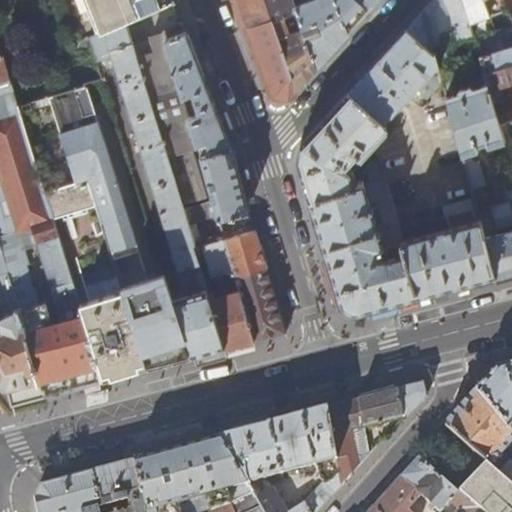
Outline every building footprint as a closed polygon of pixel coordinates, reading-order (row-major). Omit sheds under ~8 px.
[(172,0),(80,0),(81,4),(84,12),(94,9),(103,34),(126,23),(174,2),(172,0)] [(292,0),(237,0),(251,35),(274,96),(289,98),(296,90),(272,21),(273,21),(267,5),(271,2),(276,3),(283,0),(287,9),(275,14),(277,19),(296,11),(295,6),(292,0)] [(306,0),(307,2),(295,6),(296,11),(315,69),(336,47),(347,35),(336,0),(306,0)] [(378,0),(336,0),(347,35),(378,0)] [(422,9),(422,11),(432,48),(473,37),(462,0),(431,0),(430,1),(422,9)] [(462,0),(473,37),(487,87),(488,90),(495,88),(502,85),(511,82),(511,20),(511,18),(509,9),(483,17),(477,2),(481,0),(462,0)] [(305,81),(315,69),(296,11),(277,19),(273,21),(272,21),(296,90),(305,81)] [(391,46),(335,106),(300,144),(297,159),(304,183),(311,205),(333,280),(341,306),(354,314),(385,306),(454,288),(495,277),(479,220),(406,240),(381,161),(370,165),(367,171),(371,184),(359,187),(355,172),(350,169),(356,162),(356,164),(360,168),(363,164),(363,163),(387,137),(386,128),(385,127),(417,92),(427,101),(442,83),(432,48),(422,11),(391,46)] [(103,34),(93,39),(97,55),(111,51),(179,269),(178,270),(183,286),(180,287),(180,290),(181,294),(174,297),(193,357),(208,353),(225,348),(207,291),(187,225),(183,209),(137,59),(126,23),(103,34)] [(219,219),(248,212),(241,186),(231,148),(230,149),(216,112),(193,52),(182,24),(152,37),(156,53),(137,59),(183,209),(214,201),(219,216),(219,219)] [(0,54),(0,247),(7,269),(28,263),(18,231),(33,226),(43,258),(62,252),(52,222),(43,192),(0,54)] [(497,119),(488,90),(487,87),(473,91),(471,88),(459,91),(459,95),(453,96),(449,81),(442,83),(462,157),(477,153),(476,148),(487,144),(489,149),(505,144),(497,119)] [(511,116),(511,82),(502,85),(495,88),(488,90),(497,119),(511,115),(511,117),(511,116)] [(100,120),(89,85),(39,99),(66,185),(66,186),(77,183),(62,132),(100,120)] [(147,275),(100,120),(62,132),(77,183),(89,180),(100,213),(108,241),(126,235),(136,266),(134,270),(124,273),(126,281),(137,278),(140,279),(142,285),(144,285),(154,317),(161,315),(147,275)] [(464,162),(479,220),(495,277),(511,272),(511,193),(506,195),(510,204),(494,208),(481,166),(473,159),(464,162)] [(100,213),(89,180),(77,183),(66,186),(76,215),(89,211),(90,216),(100,213)] [(76,215),(66,186),(66,185),(43,192),(52,222),(61,219),(76,215)] [(214,201),(183,209),(187,225),(219,216),(214,201)] [(90,216),(89,211),(76,215),(77,220),(90,216)] [(62,224),(77,220),(76,215),(61,219),(62,224)] [(222,229),(225,239),(236,278),(267,268),(256,230),(236,236),(234,231),(233,225),(222,229)] [(193,357),(174,297),(165,269),(147,275),(161,315),(154,317),(144,285),(142,285),(140,279),(137,278),(126,281),(124,273),(134,270),(136,266),(126,235),(108,241),(120,277),(124,292),(149,369),(172,362),(193,357)] [(255,340),(236,278),(225,239),(204,245),(214,276),(216,276),(223,295),(216,296),(214,289),(207,291),(225,348),(239,345),(255,340)] [(0,321),(20,313),(7,269),(0,247),(0,321)] [(28,263),(7,269),(20,313),(45,396),(82,387),(102,381),(78,306),(74,291),(62,252),(43,258),(53,291),(52,293),(61,321),(54,323),(42,287),(32,289),(25,265),(28,264),(28,263)] [(267,268),(236,278),(255,340),(269,336),(286,332),(277,303),(267,268)] [(124,292),(120,277),(97,284),(102,299),(124,292)] [(102,299),(97,284),(74,291),(78,306),(102,299)] [(149,369),(124,292),(102,299),(125,375),(136,372),(149,369)] [(125,375),(102,299),(78,306),(102,381),(111,379),(125,375)] [(20,313),(0,321),(0,390),(3,397),(11,406),(45,396),(20,313)] [(511,363),(499,367),(478,391),(511,433),(511,363)] [(416,384),(396,389),(403,418),(404,418),(426,397),(422,383),(416,384)] [(340,405),(328,408),(340,486),(399,420),(403,418),(396,389),(380,394),(340,405)] [(511,442),(511,433),(478,391),(461,409),(446,427),(490,466),(511,442)] [(264,511),(317,511),(340,486),(328,408),(296,416),(250,429),(219,437),(264,511)] [(178,448),(135,459),(148,511),(180,511),(178,503),(207,495),(211,511),(209,511),(264,511),(219,437),(178,448)] [(480,511),(464,497),(419,457),(396,482),(369,511),(480,511)] [(148,511),(135,459),(60,479),(42,484),(38,492),(35,497),(37,511),(148,511)] [(511,462),(510,461),(498,473),(511,485),(511,462)] [(511,511),(511,485),(498,473),(492,467),(464,497),(480,511),(511,511)]
